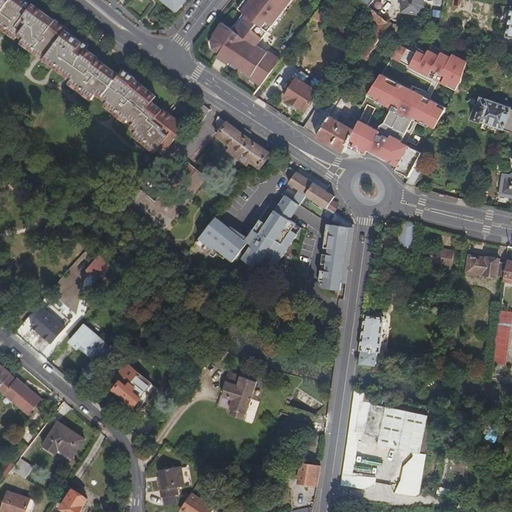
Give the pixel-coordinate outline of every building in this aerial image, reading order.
[(31,8),(19,0),(0,0),(0,34),(11,43),(15,44),(16,42),(17,42),(21,45),(20,47),(20,50),(67,86),(66,87),(67,88),(67,89),(67,90),(88,106),(93,100),(97,104),(117,79),(96,63),(96,61),(87,53),(89,50),(82,45),(81,46),(67,35),(68,34),(55,24),(54,24),(32,7),(31,8)] [(161,0),(177,12),(183,4),(180,3),(182,0),(161,0)] [(279,61),(267,51),(265,52),(256,44),(285,8),(274,0),(243,0),(236,9),(245,15),(231,33),(220,23),(210,36),(211,37),(211,38),(208,41),(213,48),(219,53),(230,62),(228,64),(248,80),(247,81),(257,90),(279,61)] [(352,53),(364,61),(387,25),(367,9),(355,0),(326,0),(311,21),(320,28),(322,29),(328,21),(327,20),(339,4),(369,27),(352,53)] [(355,0),(367,9),(373,0),(355,0)] [(420,16),(422,0),(402,0),(400,13),(420,16)] [(417,53),(400,45),(390,59),(446,87),(447,85),(456,89),(458,84),(465,63),(445,53),(443,56),(429,49),(426,54),(418,50),(417,53)] [(230,62),(219,53),(216,57),(227,66),(228,64),(230,62)] [(155,100),(133,83),(133,82),(122,73),(117,79),(97,104),(102,107),(101,109),(103,113),(123,129),(126,126),(130,130),(127,134),(132,138),(130,141),(151,157),(154,157),(160,161),(175,142),(185,129),(162,111),(160,113),(151,105),(155,100)] [(303,113),(316,93),(307,87),(309,84),(305,81),(308,77),(301,73),(292,87),(287,93),(283,99),(303,113)] [(382,124),(378,127),(376,131),(358,122),(352,133),(346,146),(358,152),(359,151),(364,154),(366,150),(387,161),(386,162),(396,167),(394,171),(408,178),(413,168),(421,153),(400,143),(412,120),(413,120),(414,118),(434,129),(446,107),(380,73),(366,94),(364,96),(389,109),(382,124)] [(305,128),(303,130),(315,137),(316,136),(333,109),(340,100),(351,81),(340,74),(305,128)] [(287,93),(292,87),(286,83),(282,89),(287,93)] [(511,111),(509,110),(510,108),(479,97),(471,120),(511,134),(511,111)] [(209,118),(213,112),(204,106),(200,111),(196,116),(194,119),(201,125),(207,117),(209,118)] [(191,113),(196,116),(200,111),(195,108),(191,113)] [(346,146),(352,133),(351,132),(335,122),(341,114),(333,109),(316,136),(315,137),(329,145),(342,153),(344,150),(346,146)] [(268,154),(262,150),(255,146),(245,139),(236,131),(220,119),(219,121),(218,122),(218,124),(218,127),(219,128),(219,130),(221,132),(222,133),(220,136),(220,137),(233,147),(232,148),(230,151),(239,158),(239,159),(247,165),(251,161),(260,168),(268,154)] [(159,239),(208,182),(190,167),(156,206),(142,193),(127,211),(159,239)] [(414,187),(421,172),(413,168),(408,178),(404,185),(414,187)] [(334,198),(297,173),(289,186),(300,193),(306,197),(326,210),(332,201),(334,198)] [(511,201),(511,176),(508,180),(502,179),(498,199),(511,201)] [(306,197),(300,193),(294,203),(286,198),(267,227),(261,223),(249,241),(231,229),(230,231),(215,220),(195,246),(214,260),(220,251),(227,256),(225,258),(233,264),(248,245),(252,248),(243,261),(257,271),(259,268),(265,272),(270,266),(275,270),(297,236),(292,232),(296,226),(289,221),(306,197)] [(332,201),(326,210),(334,215),(340,206),(332,201)] [(343,221),(339,228),(344,229),(343,234),(348,235),(341,285),(345,285),(353,228),(343,221)] [(415,237),(416,227),(402,222),(400,235),(415,237)] [(292,232),(297,236),(301,230),(296,226),(292,232)] [(339,228),(327,227),(324,250),(329,250),(328,257),(323,256),(321,266),(326,267),(325,273),(320,272),(319,282),(324,283),(323,289),(323,290),(340,292),(341,285),(348,235),(343,234),(344,229),(339,228)] [(412,252),(415,237),(400,235),(397,250),(402,251),(412,252)] [(452,267),(454,252),(431,248),(430,252),(429,260),(429,263),(452,267)] [(422,259),(429,260),(430,252),(423,251),(422,259)] [(85,270),(97,279),(110,264),(98,255),(85,270)] [(503,278),(505,264),(498,263),(499,260),(487,258),(486,260),(469,257),(466,274),(485,277),(487,279),(491,280),(494,278),(496,278),(496,277),(503,278)] [(270,266),(265,272),(271,276),(275,270),(270,266)] [(43,310),(40,313),(47,320),(51,316),(43,310)] [(506,360),(511,320),(511,313),(498,312),(491,363),(499,362),(506,360)] [(51,345),(62,332),(47,320),(40,313),(29,326),(51,345)] [(112,357),(149,317),(145,313),(108,352),(107,353),(112,357)] [(378,354),(383,319),(364,316),(357,366),(373,368),(375,353),(378,354)] [(108,352),(82,328),(71,340),(78,347),(76,349),(89,361),(94,356),(99,362),(107,353),(108,352)] [(436,334),(435,343),(444,343),(444,335),(436,334)] [(216,366),(227,352),(222,349),(217,346),(207,359),(216,366)] [(0,387),(9,376),(11,374),(1,366),(0,367),(0,387)] [(145,403),(156,390),(139,375),(136,378),(124,368),(114,378),(120,383),(113,391),(134,409),(141,400),(145,403)] [(40,401),(15,380),(14,381),(9,376),(0,387),(0,395),(1,397),(3,396),(11,403),(11,405),(26,418),(40,401)] [(245,416),(255,384),(229,376),(221,401),(231,404),(229,411),(230,411),(245,416)] [(362,400),(354,398),(339,493),(360,495),(368,492),(374,488),(374,485),(350,482),(356,447),(354,447),(355,440),(353,440),(357,418),(361,419),(359,428),(365,430),(363,442),(377,444),(376,451),(413,458),(424,460),(430,424),(359,410),(359,406),(361,406),(362,400)] [(231,404),(221,401),(219,408),(229,411),(231,404)] [(245,416),(230,411),(228,418),(243,423),(245,416)] [(363,442),(365,430),(359,428),(361,419),(357,418),(353,440),(355,440),(363,442)] [(72,458),(85,438),(57,421),(41,445),(54,454),(57,449),(72,458)] [(19,459),(28,448),(22,443),(8,459),(15,464),(19,459)] [(31,469),(32,468),(19,459),(15,464),(14,465),(14,466),(10,471),(24,480),(31,469)] [(10,471),(14,466),(6,462),(0,469),(0,472),(2,475),(6,477),(10,471)] [(418,502),(424,465),(412,463),(402,473),(399,488),(393,499),(418,502)] [(182,487),(179,467),(157,471),(158,479),(156,480),(159,498),(161,498),(174,496),(177,495),(176,488),(182,487)] [(317,488),(319,470),(306,468),(305,477),(308,477),(306,486),(317,488)] [(31,480),(36,472),(31,469),(24,480),(31,484),(33,481),(31,480)] [(61,504),(70,490),(64,485),(54,500),(61,504)] [(79,511),(79,510),(86,500),(71,490),(62,504),(59,508),(64,511),(79,511)] [(28,511),(31,511),(35,501),(6,491),(0,511),(24,511),(25,511),(28,511)] [(212,511),(214,510),(191,494),(179,511),(212,511)] [(174,496),(161,498),(163,509),(176,506),(174,496)]
